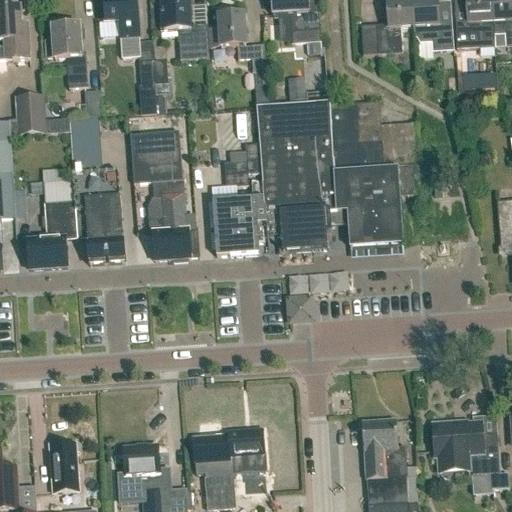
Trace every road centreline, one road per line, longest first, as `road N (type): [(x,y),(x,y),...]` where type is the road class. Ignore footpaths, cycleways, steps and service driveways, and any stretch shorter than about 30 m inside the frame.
road 1 (residential): [(0,287),(409,262),(458,285),(460,323)]
road 2 (tertiary): [(0,372),(315,349)]
road 3 (residential): [(324,511),(315,349)]
road 4 (tertiary): [(315,349),(460,323)]
